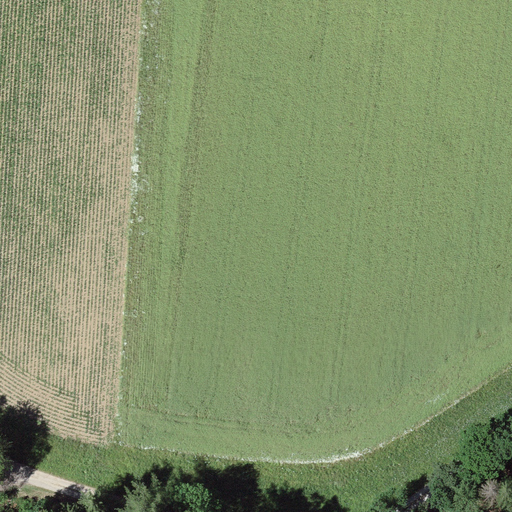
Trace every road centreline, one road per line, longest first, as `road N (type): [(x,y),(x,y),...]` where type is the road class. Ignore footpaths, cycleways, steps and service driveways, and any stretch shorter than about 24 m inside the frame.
road 1 (track): [(0,467),(146,511)]
road 2 (track): [(392,511),(511,434)]
